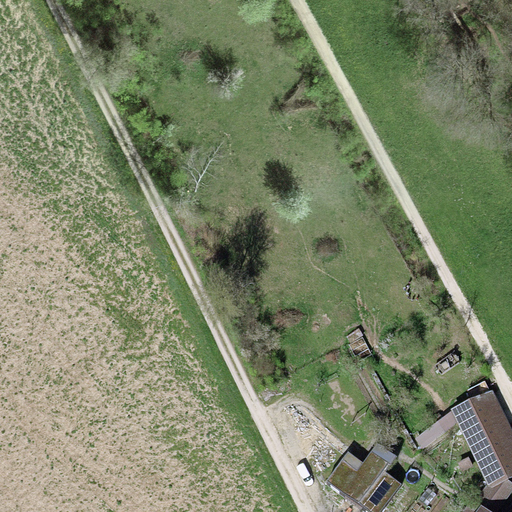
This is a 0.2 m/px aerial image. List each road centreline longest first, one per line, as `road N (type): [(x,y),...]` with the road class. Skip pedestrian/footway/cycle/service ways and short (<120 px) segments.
road 1 (track): [(322,511),(70,0)]
road 2 (track): [(511,383),(308,0)]
